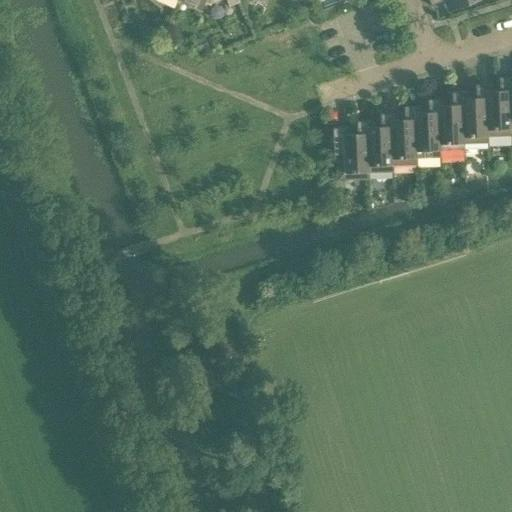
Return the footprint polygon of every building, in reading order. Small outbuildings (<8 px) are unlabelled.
[(179,0),(179,1),(200,11),(204,4),(208,6),(223,0),(225,0),(228,7),(237,4),(240,11),(242,10),(240,3),(238,0),(179,0)] [(443,0),(448,13),(479,1),(480,0),(443,0)] [(511,78),(499,79),(500,92),(500,91),(501,105),(511,105),(511,130),(511,78)] [(475,86),(476,99),(477,99),(477,112),(487,112),(488,138),(511,136),(511,130),(511,105),(501,105),(500,91),(500,92),(491,92),(491,86),(475,86)] [(465,145),(489,144),(488,138),(487,112),(477,112),(477,99),(476,99),(468,99),(467,93),(451,94),(452,106),(453,106),(453,120),(463,119),(464,145),(465,145)] [(428,113),(429,113),(429,126),(439,126),(440,152),(441,152),(465,151),(465,145),(464,145),(463,119),(453,120),(453,106),(452,106),(444,107),(444,100),(428,101),(428,113)] [(404,108),(404,121),(405,121),(406,134),(415,133),(416,159),(417,159),(441,158),(441,152),(440,152),(439,126),(429,126),(429,113),(428,113),(420,114),(420,108),(404,108)] [(381,115),(381,128),(382,128),(382,141),(392,141),(393,167),(417,166),(417,159),(416,159),(415,133),(406,134),(405,121),(404,121),(396,121),(396,115),(381,115)] [(356,122),(357,135),(358,148),(368,148),(369,174),(393,173),(393,167),(392,141),(382,141),(382,128),(381,128),(373,128),(372,122),(356,122)] [(357,135),(349,135),(348,129),(333,129),(334,156),(337,156),(337,181),(370,180),(369,174),(368,148),(358,148),(357,135)]
